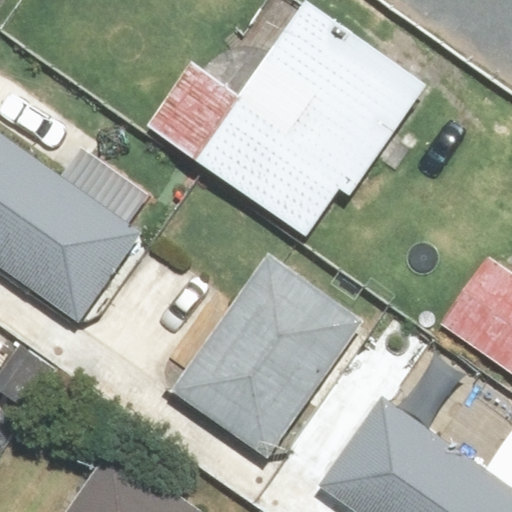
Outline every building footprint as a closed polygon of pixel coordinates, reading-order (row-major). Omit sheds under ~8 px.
[(207,60),(161,124),(316,235),(349,189),(358,196),(439,83),(322,0),(317,0),(251,92),(207,60)] [(0,127),(0,257),(90,321),(152,235),(0,127)] [(284,250),(181,387),(276,457),(378,321),(284,250)] [(511,260),(498,250),(450,316),(511,359),(511,260)] [(59,374),(20,347),(0,375),(0,391),(32,414),(59,374)] [(511,511),(511,479),(396,395),(332,483),(371,511),(511,511)] [(197,511),(115,454),(74,511),(197,511)]
